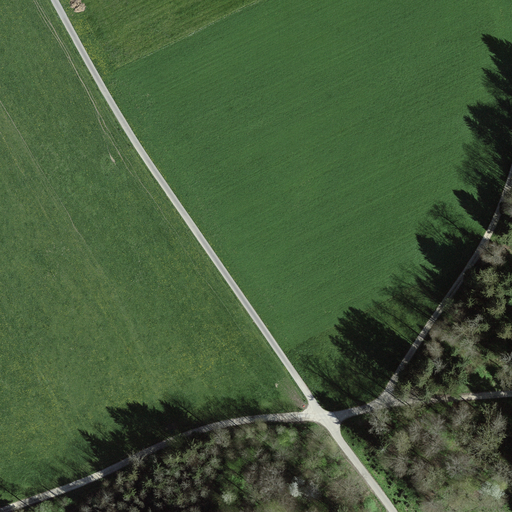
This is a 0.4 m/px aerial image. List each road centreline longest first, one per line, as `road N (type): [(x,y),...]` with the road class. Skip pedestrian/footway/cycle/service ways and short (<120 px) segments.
road 1 (track): [(387,511),(142,152),(54,0)]
road 2 (track): [(0,511),(219,424),(322,416)]
road 3 (track): [(369,408),(459,292),(511,184)]
road 4 (track): [(511,394),(369,408)]
